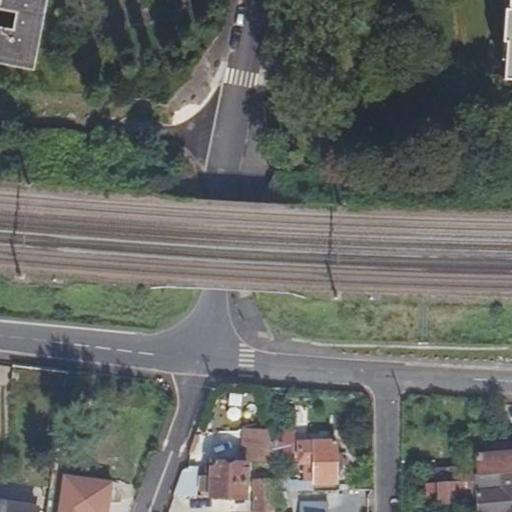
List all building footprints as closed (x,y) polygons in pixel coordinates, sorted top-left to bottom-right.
[(0,0),(0,66),(32,73),(45,0),(0,0)] [(511,0),(508,0),(502,81),(511,81),(511,0)] [(483,440),(482,426),(471,427),(472,440),(483,440)] [(273,461),(267,431),(246,431),(246,461),(212,460),(212,476),(200,476),(199,491),(212,490),(212,497),(248,497),(248,461),(273,461)] [(316,468),(316,493),(338,492),(338,471),(338,454),(338,441),(315,442),(315,444),(299,444),(300,464),(311,464),(311,468),(316,468)] [(511,451),(511,443),(491,445),(492,453),(511,451)] [(511,471),(511,451),(492,453),(479,454),(480,474),(502,473),(511,471)] [(348,465),(348,460),(343,460),(343,454),(338,454),(338,471),(343,470),(343,465),(348,465)] [(198,498),(198,467),(185,466),(174,496),(178,496),(198,498)] [(474,475),(474,470),(436,473),(437,484),(426,484),(428,505),(476,502),(476,490),(474,475)] [(511,511),(511,471),(502,473),(503,488),(476,490),(476,502),(477,507),(477,508),(477,511),(511,511)] [(64,476),(59,511),(107,511),(111,483),(64,476)] [(275,511),(275,484),(255,484),(254,511),(275,511)] [(299,493),(298,485),(278,485),(280,494),(299,493)] [(0,511),(36,511),(37,508),(0,502),(0,511)]
